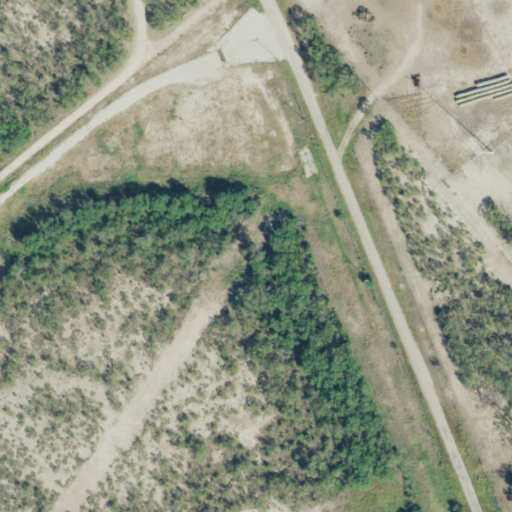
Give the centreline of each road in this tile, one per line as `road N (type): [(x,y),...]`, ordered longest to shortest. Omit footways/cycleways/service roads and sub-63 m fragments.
road 1 (residential): [(475,511),(268,0)]
road 2 (residential): [(0,198),(129,94),(282,26)]
